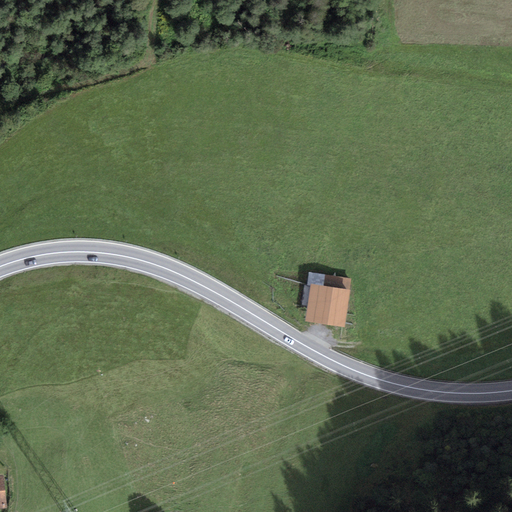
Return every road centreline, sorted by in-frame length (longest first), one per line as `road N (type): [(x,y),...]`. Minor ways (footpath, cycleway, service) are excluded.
road 1 (primary): [(0,267),(65,252),(124,256),(190,279),(319,353),(390,383),(511,390)]
road 2 (track): [(0,111),(145,63),(156,0)]
